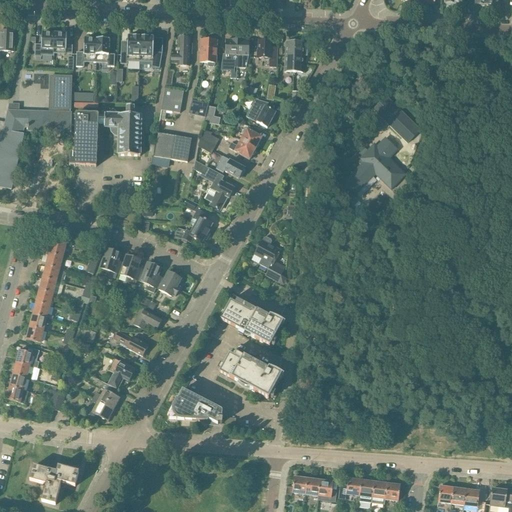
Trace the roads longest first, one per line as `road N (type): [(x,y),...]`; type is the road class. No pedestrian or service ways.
road 1 (residential): [(354,21),(38,7)]
road 2 (residential): [(214,279),(354,21)]
road 3 (residential): [(214,279),(133,242),(28,219)]
road 4 (residential): [(125,443),(214,279)]
road 5 (residential): [(511,30),(354,21)]
road 6 (residential): [(276,453),(125,443)]
road 7 (residential): [(421,465),(276,453)]
road 8 (residential): [(0,427),(125,443)]
